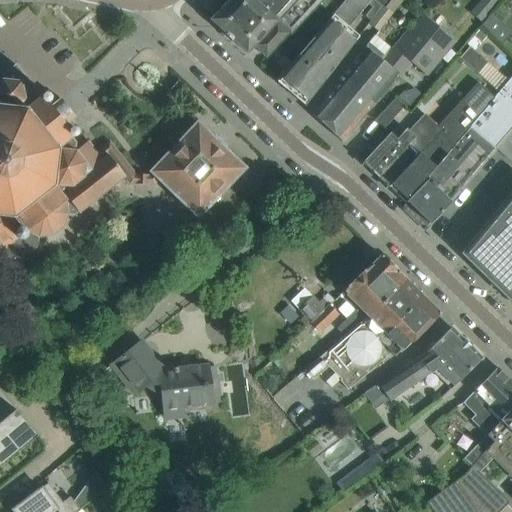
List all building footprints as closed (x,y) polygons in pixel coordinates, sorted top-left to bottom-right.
[(229,0),(213,17),(211,19),(213,21),(225,32),(225,33),(231,38),(233,40),(233,39),(245,50),(245,51),(247,53),(249,51),(249,50),(253,45),(255,46),(265,55),(265,56),(267,58),(290,32),(291,33),(321,0),(229,0)] [(276,80),(281,85),(287,90),(293,95),(294,96),(299,100),(304,105),(358,43),(346,32),(369,5),(373,8),(366,16),(371,20),(383,8),(373,0),(345,0),(343,3),(329,19),(305,47),(292,62),(284,71),(276,80)] [(371,20),(370,22),(380,32),(405,3),(401,0),(392,0),(384,9),(383,8),(371,20)] [(499,0),(481,0),(471,12),(481,21),(500,0),(499,0)] [(371,81),(362,93),(369,99),(371,96),(375,99),(396,74),(397,75),(409,60),(424,73),(431,64),(441,53),(432,45),(442,33),(421,15),(384,62),(369,79),(371,81)] [(480,29),(474,36),(481,42),(487,35),(480,29)] [(334,121),(361,92),(362,93),(371,81),(369,79),(384,62),(380,59),(383,55),(389,48),(379,40),(375,37),(353,66),(340,80),(342,82),(313,113),(312,114),(324,125),(326,127),(333,120),(334,121)] [(472,48),(461,59),(479,75),(489,64),(472,48)] [(284,71),(292,62),(283,55),(276,63),(284,71)] [(0,262),(6,270),(21,259),(21,253),(28,253),(37,246),(37,239),(51,234),(61,227),(66,216),(73,216),(78,212),(78,213),(124,177),(129,184),(154,184),(158,180),(160,179),(162,177),(154,169),(152,171),(152,172),(150,175),(146,174),(137,174),(135,174),(109,141),(102,147),(102,146),(101,147),(101,148),(97,151),(93,147),(88,141),(86,143),(75,141),(72,137),(80,130),(72,120),(75,117),(74,115),(73,114),(72,114),(62,101),(63,101),(61,100),(62,100),(60,98),(57,101),(48,90),(42,95),(41,95),(40,95),(26,78),(28,77),(26,75),(24,76),(18,68),(19,68),(17,65),(16,66),(15,64),(0,76),(0,262)] [(423,94),(441,72),(431,64),(424,73),(413,85),(423,94)] [(450,200),(495,147),(511,127),(511,75),(494,96),(434,172),(406,201),(430,224),(451,201),(450,200)] [(434,172),(494,96),(477,81),(437,126),(442,130),(388,186),(405,202),(406,201),(434,172)] [(342,140),(375,99),(371,96),(369,99),(362,93),(361,92),(334,121),(333,120),(326,127),(341,141),(342,140)] [(397,98),(375,121),(385,130),(406,107),(397,98)] [(388,186),(442,130),(437,126),(424,114),(423,115),(424,116),(414,127),(413,127),(412,128),(417,132),(414,136),(407,130),(397,140),(390,133),(363,162),(388,186)] [(197,123),(154,169),(162,177),(160,179),(158,180),(196,216),(193,220),(209,235),(215,228),(217,230),(219,227),(218,226),(240,202),(225,187),(244,168),(197,123)] [(510,302),(511,299),(511,191),(460,253),(510,302)] [(404,350),(440,313),(406,279),(405,279),(398,272),(399,271),(381,254),(343,290),(367,316),(305,373),(314,382),(328,369),(342,381),(341,382),(349,391),(391,353),(394,356),(402,348),(404,350)] [(313,297),(300,309),(305,315),(301,319),(307,325),(311,322),(329,304),(323,298),(318,302),(313,297)] [(329,304),(311,322),(320,331),(339,313),(329,304)] [(358,308),(346,319),(354,328),(366,317),(358,308)] [(467,373),(482,358),(451,327),(427,351),(379,384),(383,391),(387,397),(390,400),(432,371),(450,388),(457,382),(458,383),(467,373)] [(216,378),(214,366),(177,370),(176,367),(174,368),(173,363),(159,365),(140,341),(94,377),(102,388),(119,374),(136,396),(145,389),(148,392),(159,384),(163,410),(183,407),(183,405),(212,401),(209,378),(216,378)] [(486,435),(511,408),(511,381),(497,367),(462,402),(478,418),(473,423),(486,435)] [(379,384),(365,394),(374,406),(387,397),(383,391),(379,384)] [(0,465),(37,435),(0,390),(0,465)] [(511,478),(511,408),(486,435),(497,445),(488,455),(476,467),(475,468),(427,501),(434,511),(499,511),(509,501),(479,472),(491,458),(511,478)] [(476,467),(488,455),(477,444),(464,457),(475,468),(476,467)] [(74,511),(79,509),(107,486),(95,471),(73,501),(70,496),(62,502),(48,483),(39,489),(37,487),(28,493),(30,496),(13,509),(14,511),(74,511)] [(351,474),(337,484),(343,493),(357,482),(351,474)] [(417,487),(397,501),(405,511),(411,511),(427,500),(417,487)]
